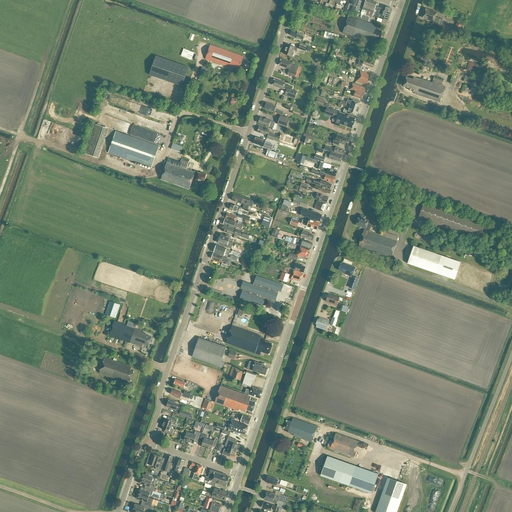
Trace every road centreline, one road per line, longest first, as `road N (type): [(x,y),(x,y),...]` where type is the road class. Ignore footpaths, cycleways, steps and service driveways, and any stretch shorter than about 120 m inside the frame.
road 1 (tertiary): [(239,475),(399,6)]
road 2 (residential): [(140,441),(294,0)]
road 3 (residential): [(258,494),(329,279)]
road 4 (unclassified): [(449,511),(511,353)]
